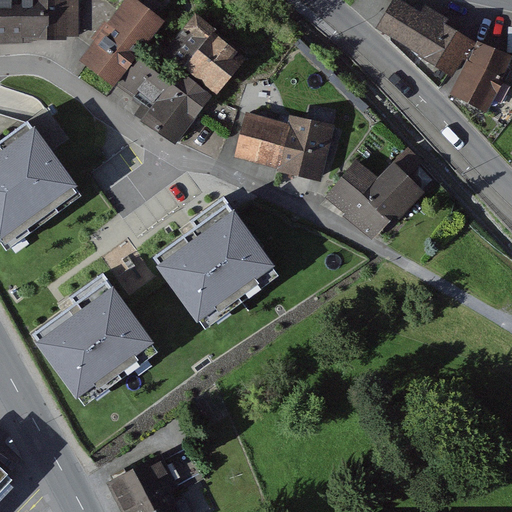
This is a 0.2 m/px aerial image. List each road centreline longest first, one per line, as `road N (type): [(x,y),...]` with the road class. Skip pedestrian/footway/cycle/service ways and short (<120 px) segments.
road 1 (residential): [(511,330),(322,216),(174,152),(73,79),(40,62),(0,62)]
road 2 (residential): [(511,191),(319,0)]
road 3 (primary): [(0,361),(83,511)]
